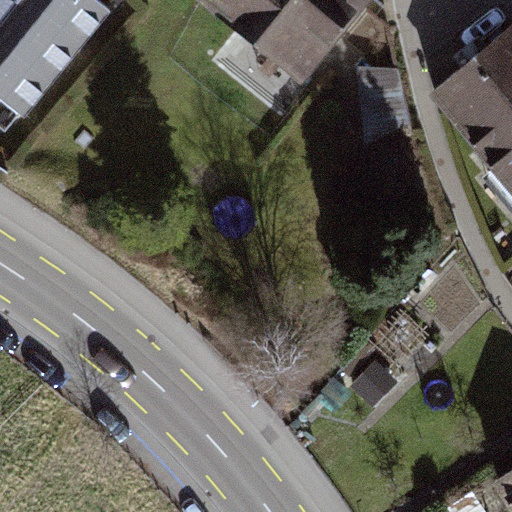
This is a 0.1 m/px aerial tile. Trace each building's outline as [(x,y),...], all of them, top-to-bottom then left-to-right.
[(0,0),(0,91),(27,114),(117,5),(110,0),(0,0)] [(203,0),(302,78),(367,0),(203,0)] [(511,25),(430,91),(511,187),(511,25)] [(356,72),(379,133),(407,122),(384,62),(356,72)] [(511,465),(491,479),(511,511),(511,465)]
